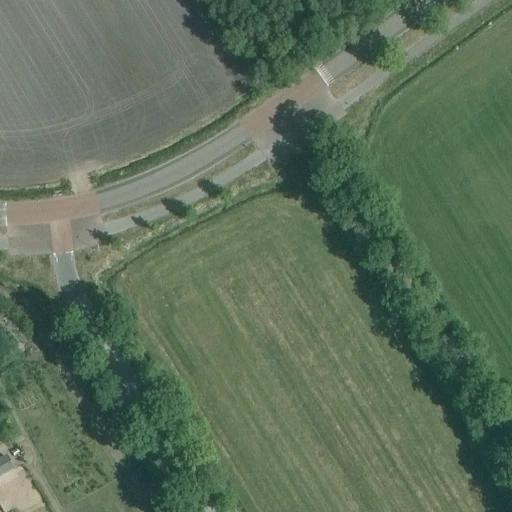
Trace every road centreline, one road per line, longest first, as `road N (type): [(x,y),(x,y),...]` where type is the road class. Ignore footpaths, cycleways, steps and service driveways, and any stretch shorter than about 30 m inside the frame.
road 1 (unclassified): [(511,454),(289,103)]
road 2 (tertiary): [(205,511),(69,285),(58,209)]
road 3 (tertiary): [(58,209),(178,172),(289,103)]
road 4 (tertiary): [(289,103),(431,0)]
